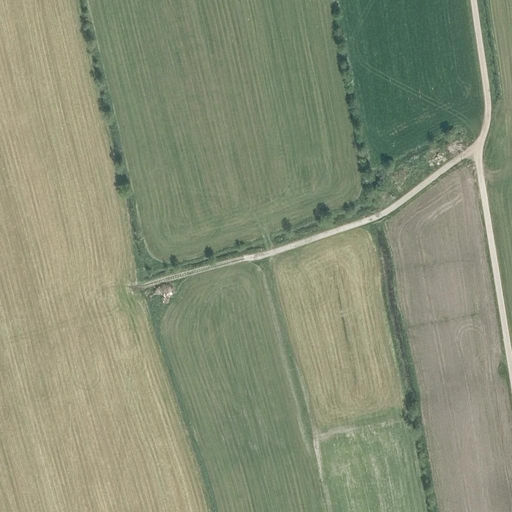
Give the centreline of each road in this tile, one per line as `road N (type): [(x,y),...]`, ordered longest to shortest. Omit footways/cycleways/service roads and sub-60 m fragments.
road 1 (track): [(511,378),(476,157),(488,104),(472,0)]
road 2 (track): [(477,148),(367,220),(149,285)]
